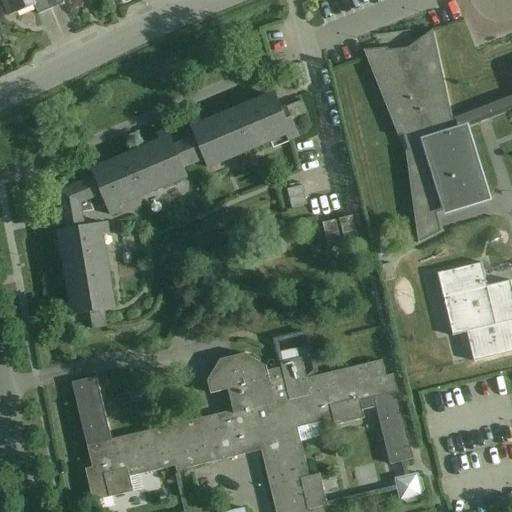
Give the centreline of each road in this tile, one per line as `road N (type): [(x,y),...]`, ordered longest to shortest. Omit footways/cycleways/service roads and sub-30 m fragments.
road 1 (residential): [(0,180),(309,49)]
road 2 (residential): [(0,96),(224,0)]
road 3 (residential): [(346,199),(309,49)]
